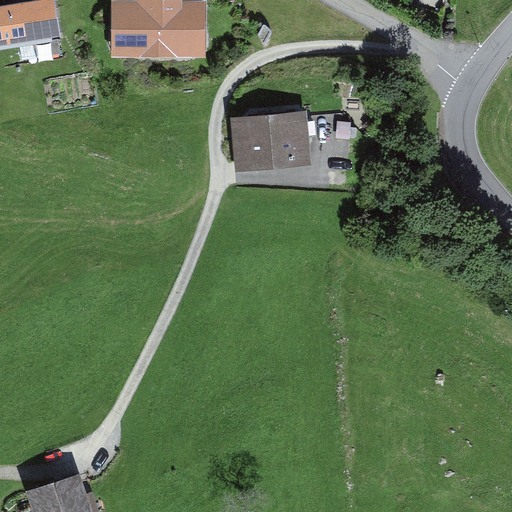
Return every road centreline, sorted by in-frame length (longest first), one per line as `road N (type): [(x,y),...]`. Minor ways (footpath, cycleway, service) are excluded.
road 1 (residential): [(337,0),(473,82)]
road 2 (tertiary): [(511,220),(467,161),(459,136),(473,82)]
